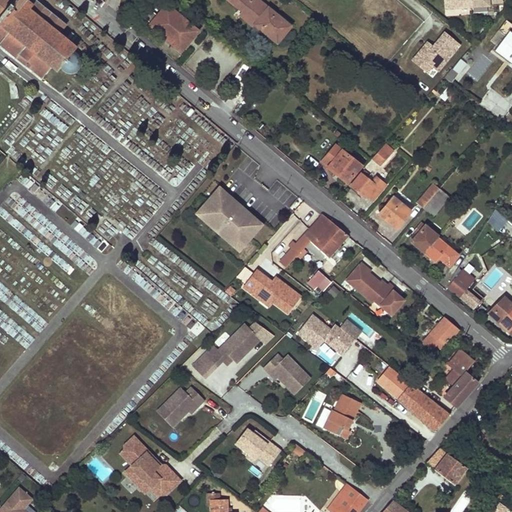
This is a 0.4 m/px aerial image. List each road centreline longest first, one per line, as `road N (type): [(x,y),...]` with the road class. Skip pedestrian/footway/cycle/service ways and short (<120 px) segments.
road 1 (residential): [(84,0),(510,358)]
road 2 (residential): [(379,500),(248,401),(183,465)]
road 3 (residential): [(510,358),(379,500)]
road 4 (unknown): [(434,440),(336,356)]
